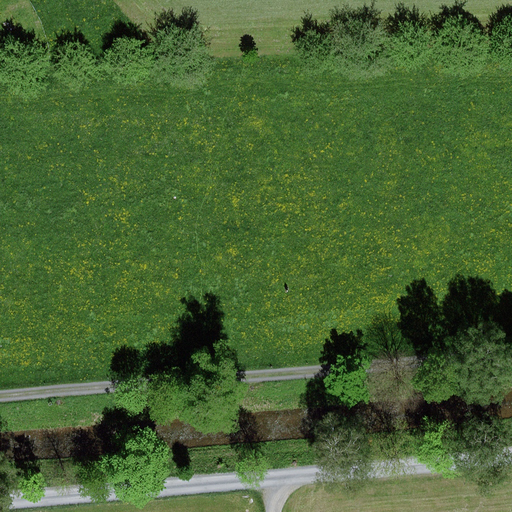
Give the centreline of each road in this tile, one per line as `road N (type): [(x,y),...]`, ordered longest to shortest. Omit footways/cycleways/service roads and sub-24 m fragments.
road 1 (track): [(0,397),(511,346)]
road 2 (track): [(511,454),(0,504)]
